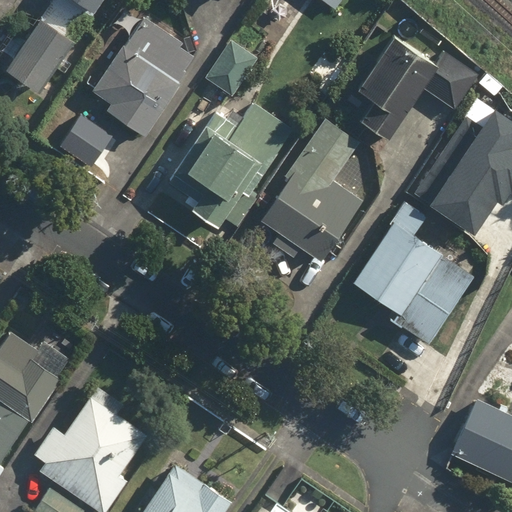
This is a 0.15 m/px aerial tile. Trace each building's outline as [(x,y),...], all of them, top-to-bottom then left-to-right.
[(95,0),(70,0),(88,11),(95,0)] [(180,40),(138,14),(92,88),(109,99),(102,109),(144,136),(193,58),(176,47),(180,40)] [(72,38),(36,15),(0,70),(37,93),(72,38)] [(389,37),(356,90),(369,98),(355,121),(384,138),(416,86),(452,108),(475,70),(442,50),(433,63),(389,37)] [(249,191),(291,126),(251,99),(231,128),(211,115),(167,182),(186,194),(179,204),(214,227),(222,215),(237,224),(256,196),(249,191)] [(285,179),(256,222),(274,234),(268,242),(290,257),(297,248),(319,263),(361,200),(330,179),(356,141),(319,116),(280,175),(285,179)] [(472,277),(390,221),(349,281),(393,311),(388,317),(426,344),(472,277)] [(49,374),(63,353),(39,337),(33,346),(8,330),(0,341),(0,399),(27,417),(29,418),(56,378),(49,374)] [(117,473),(145,433),(114,411),(121,402),(96,385),(61,436),(50,428),(32,454),(42,461),(36,469),(97,511),(100,511),(124,478),(117,473)] [(511,415),(473,397),(447,453),(511,482),(511,415)] [(0,458),(27,417),(0,399),(0,458)] [(220,511),(228,502),(171,463),(136,511),(220,511)] [(83,511),(86,509),(49,484),(32,508),(37,511),(83,511)] [(290,511),(275,501),(267,511),(290,511)]
